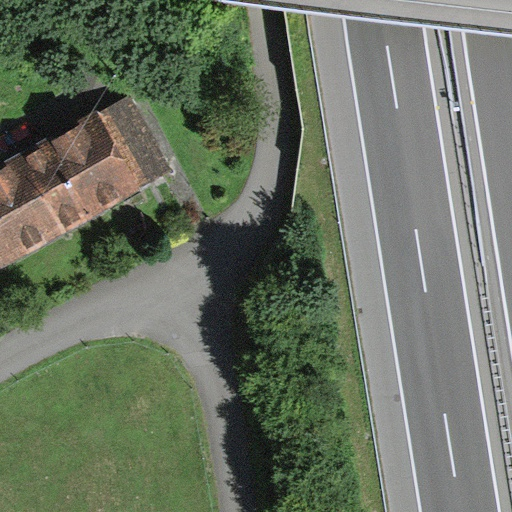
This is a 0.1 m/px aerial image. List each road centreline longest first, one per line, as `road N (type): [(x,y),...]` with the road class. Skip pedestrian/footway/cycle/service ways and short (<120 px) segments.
road 1 (motorway): [(379,0),(457,511)]
road 2 (residential): [(248,511),(226,350),(198,316),(152,306),(101,321),(0,380)]
road 3 (track): [(198,316),(251,252),(274,176),(260,0)]
